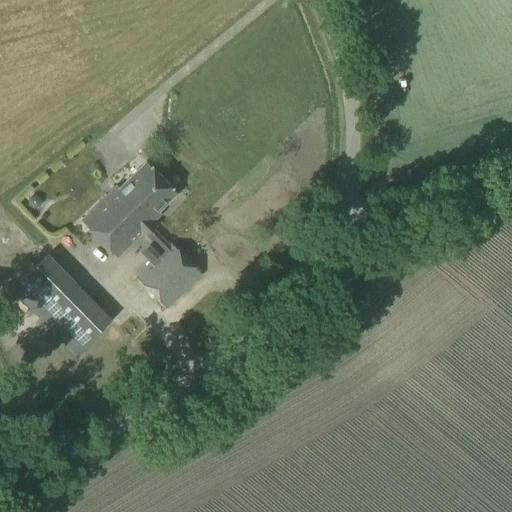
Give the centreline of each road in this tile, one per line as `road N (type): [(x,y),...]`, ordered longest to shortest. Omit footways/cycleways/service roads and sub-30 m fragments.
road 1 (unclassified): [(0,492),(174,395),(232,355),(299,287),(334,223),(351,138),(342,56),(319,0)]
road 2 (track): [(334,223),(511,161)]
